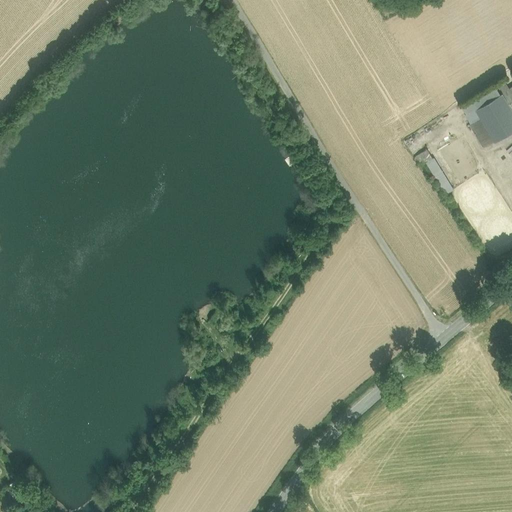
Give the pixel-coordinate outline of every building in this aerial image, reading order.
[(511,86),(502,92),(511,110),(511,86)] [(511,110),(502,92),(475,108),(481,117),(494,139),(495,140),(511,129),(511,110)] [(473,109),(458,118),(459,120),(474,111),(473,109)] [(477,115),(462,124),(463,127),(478,118),(477,115)] [(487,143),(494,139),(481,117),(470,123),(473,130),(474,130),(477,128),(487,143)] [(483,146),(487,143),(477,128),(474,130),(483,146)] [(427,148),(419,153),(424,162),(432,157),(427,148)] [(435,159),(429,163),(446,191),(453,187),(435,159)]
